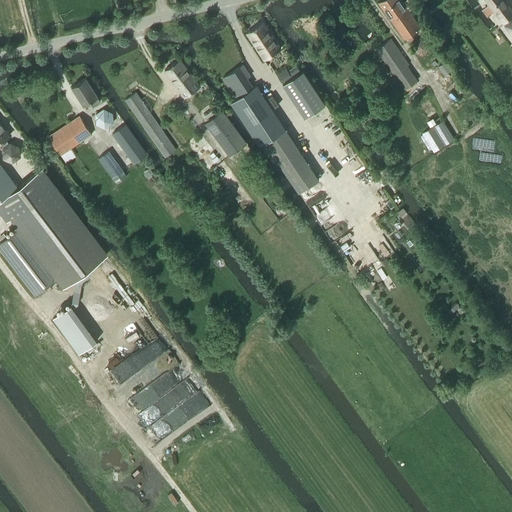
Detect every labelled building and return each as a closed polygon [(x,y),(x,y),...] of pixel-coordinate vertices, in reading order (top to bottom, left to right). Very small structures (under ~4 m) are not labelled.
[(413,3),(412,2),(410,0),(405,0),(403,2),(401,0),(381,0),(378,2),(404,39),(420,28),(408,11),(411,10),(408,6),(413,3)] [(484,0),(488,5),(482,10),(488,17),(492,14),(491,12),(493,10),(502,22),(511,15),(511,10),(504,0),(484,0)] [(263,60),(280,49),(262,22),(246,33),(263,60)] [(409,64),(390,38),(375,49),(392,73),(404,89),(417,80),(407,65),(409,64)] [(184,97),(199,86),(179,59),(164,70),(184,97)] [(453,68),(447,59),(437,66),(443,75),(453,68)] [(252,85),(239,67),(222,78),(235,96),(252,85)] [(305,117),(324,104),(302,71),(282,84),(305,117)] [(92,106),(100,101),(96,96),(97,95),(85,78),(72,86),(83,104),(89,101),(92,106)] [(257,85),(233,101),(231,102),(259,146),(262,144),(285,129),(257,85)] [(165,157),(176,149),(135,92),(125,99),(165,157)] [(95,114),(96,124),(105,128),(113,122),(112,113),(103,109),(95,114)] [(229,156),(245,144),(246,143),(222,111),(205,124),(229,156)] [(79,142),(91,134),(79,115),(48,136),(60,154),(79,142)] [(442,120),(430,128),(423,132),(434,150),(454,138),(442,120)] [(0,121),(0,142),(4,148),(4,158),(12,161),(20,156),(18,146),(10,143),(9,144),(5,139),(10,135),(0,121)] [(133,162),(143,155),(146,153),(126,124),(112,133),(133,162)] [(126,176),(108,151),(99,158),(117,183),(126,176)] [(0,200),(19,187),(0,161),(0,200)] [(63,286),(106,254),(42,169),(19,187),(0,200),(0,211),(7,221),(12,218),(20,228),(0,242),(0,247),(35,294),(57,278),(63,286)] [(389,262),(386,258),(380,261),(383,266),(389,262)] [(97,339),(71,304),(53,317),(79,352),(79,353),(80,352),(97,339)]
